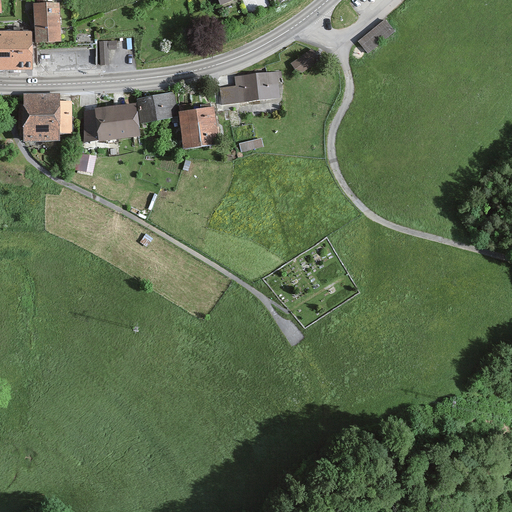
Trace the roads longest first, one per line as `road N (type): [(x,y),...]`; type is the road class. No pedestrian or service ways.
road 1 (track): [(306,19),(343,60),(349,79),(332,152),(351,196),(389,225),(511,260)]
road 2 (primary): [(329,0),(283,35),(222,64),(168,76),(0,86)]
